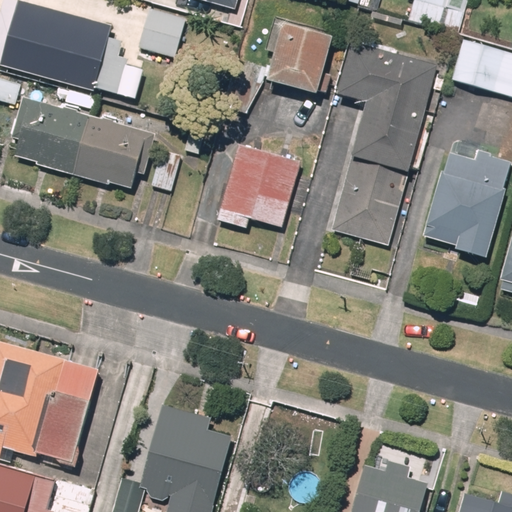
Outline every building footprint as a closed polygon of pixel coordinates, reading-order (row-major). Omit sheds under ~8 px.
[(97,21),(99,14),(43,0),(6,0),(0,24),(0,39),(5,41),(0,61),(0,63),(122,94),(138,31),(97,21)] [(417,0),(413,24),(460,34),(466,0),(417,0)] [(180,58),(189,18),(152,10),(144,51),(180,58)] [(323,93),(336,34),(286,23),(273,81),(323,93)] [(511,97),(511,54),(470,42),(458,81),(511,97)] [(355,43),(341,96),(371,104),(358,155),(410,169),(439,66),(355,43)] [(25,96),(11,153),(137,190),(154,132),(122,123),(123,118),(109,114),(100,118),(25,96)] [(283,227),(301,162),(243,146),(225,210),(283,227)] [(478,159),(453,151),(428,238),(461,247),(461,249),(492,259),(511,167),(511,161),(480,152),(478,159)] [(176,190),(182,157),(162,153),(156,186),(176,190)] [(335,230),(391,246),(410,180),(354,164),(335,230)] [(0,343),(0,456),(2,457),(6,445),(77,464),(102,370),(0,343)] [(213,416),(164,402),(142,485),(174,494),(169,511),(213,511),(235,436),(210,430),(213,416)] [(0,511),(57,511),(58,511),(59,511),(91,511),(98,487),(0,459),(0,511)] [(386,470),(367,465),(353,511),(421,511),(430,483),(410,477),(413,465),(390,459),(386,470)] [(139,511),(145,490),(122,484),(114,511),(139,511)] [(501,503),(466,493),(460,511),(511,511),(511,493),(504,491),(501,503)]
